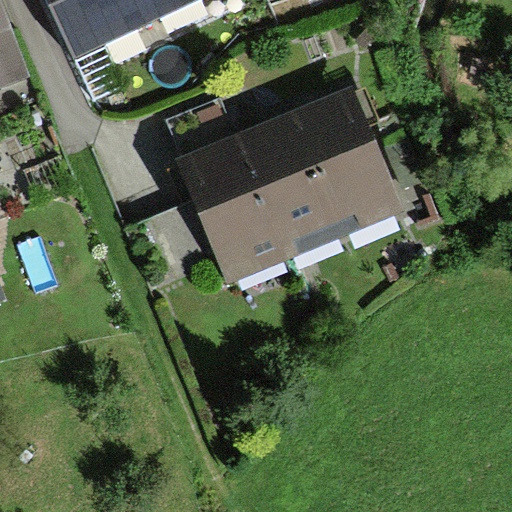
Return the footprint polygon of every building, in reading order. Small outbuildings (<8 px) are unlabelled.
[(205,0),(41,0),(77,73),(210,10),(205,0)] [(0,92),(26,83),(0,13),(0,92)] [(221,152),(177,170),(193,208),(216,263),(226,289),(401,215),(350,97),(314,112),(277,128),(221,152)] [(406,142),(387,152),(406,189),(425,180),(406,142)] [(216,263),(193,208),(129,232),(150,288),(216,263)]
